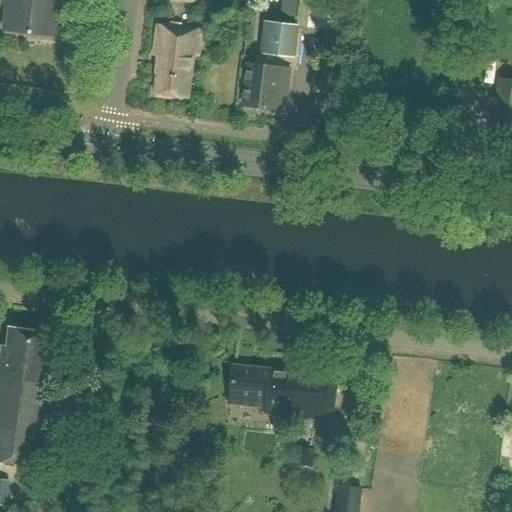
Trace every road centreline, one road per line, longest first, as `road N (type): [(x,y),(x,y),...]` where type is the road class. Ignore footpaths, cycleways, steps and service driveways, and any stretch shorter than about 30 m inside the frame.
road 1 (unclassified): [(511,352),(0,291)]
road 2 (tertiary): [(511,194),(111,146)]
road 3 (unclassified): [(111,146),(129,0)]
